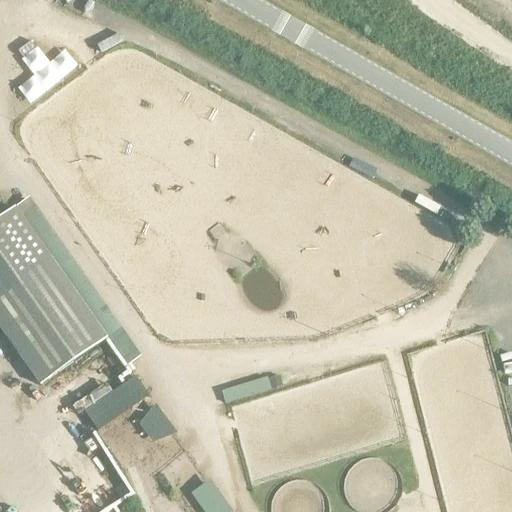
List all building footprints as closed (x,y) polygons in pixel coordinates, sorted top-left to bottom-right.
[(122,336),(37,212),(25,220),(19,211),(0,223),(0,327),(42,390),(109,344),(112,343),(122,336)] [(99,430),(151,394),(137,374),(85,410),(99,430)] [(279,376),(268,379),(271,390),(282,387),(279,376)] [(267,377),(255,381),(259,394),(271,390),(267,377)] [(232,388),(221,391),(225,404),(237,400),(232,388)] [(138,419),(156,443),(176,429),(158,405),(138,419)] [(84,464),(72,474),(89,493),(92,490),(111,511),(119,504),(84,464)]
